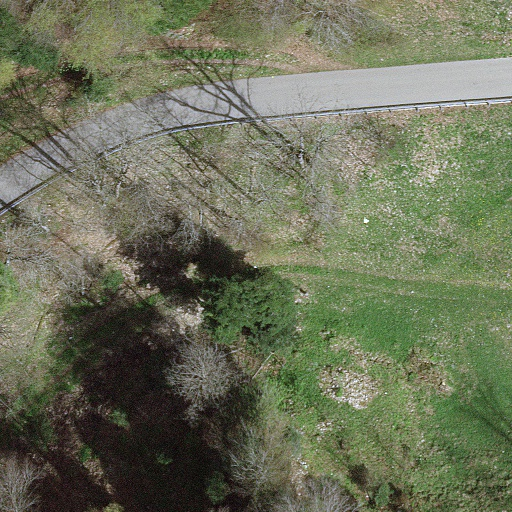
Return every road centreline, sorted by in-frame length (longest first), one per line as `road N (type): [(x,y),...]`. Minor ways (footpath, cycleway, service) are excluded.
road 1 (tertiary): [(511,79),(189,104),(125,119),(0,180)]
road 2 (track): [(0,89),(79,65),(229,49),(304,58),(393,88)]
